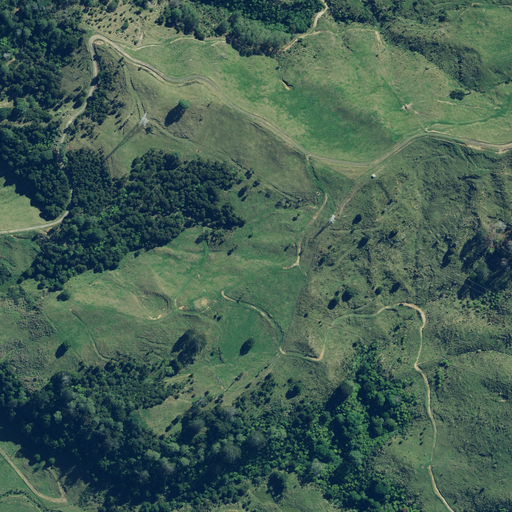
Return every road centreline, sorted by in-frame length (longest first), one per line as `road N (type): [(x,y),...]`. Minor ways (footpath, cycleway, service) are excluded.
road 1 (track): [(511,143),(399,134),(367,166),(338,165),(288,142),(203,82),(167,80),(100,38),(93,41),(93,86),(60,150),(73,188),(63,218),(0,232)]
road 2 (track): [(0,448),(44,498),(65,499),(41,423),(21,414),(0,378)]
